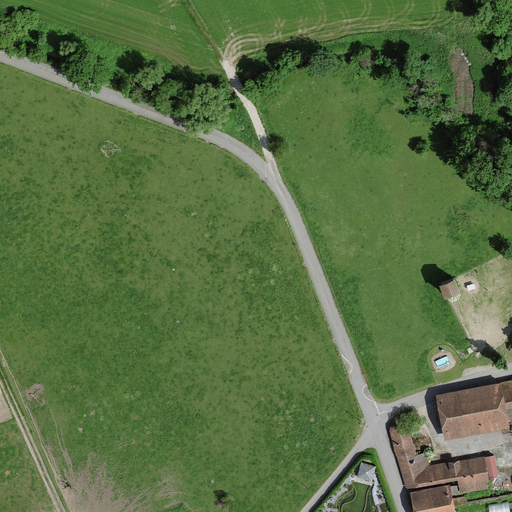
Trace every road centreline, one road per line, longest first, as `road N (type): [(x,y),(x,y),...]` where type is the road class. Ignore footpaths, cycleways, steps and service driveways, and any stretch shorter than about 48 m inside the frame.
road 1 (unclassified): [(372,420),(296,218),(254,160),(219,139),(0,57)]
road 2 (unclassified): [(372,420),(435,390),(511,369)]
road 3 (track): [(276,183),(222,54)]
